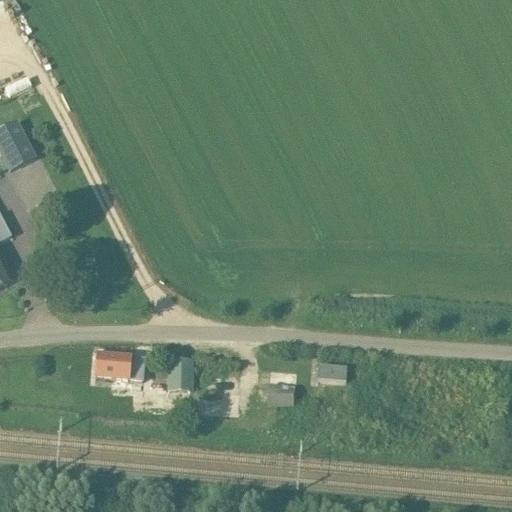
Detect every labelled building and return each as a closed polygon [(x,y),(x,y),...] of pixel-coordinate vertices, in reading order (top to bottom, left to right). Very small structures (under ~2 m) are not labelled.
[(35,162),(17,125),(0,133),(0,156),(9,175),(35,162)] [(0,290),(13,285),(0,257),(0,246),(12,240),(1,216),(0,216),(0,290)] [(122,355),(107,353),(107,361),(97,360),(95,383),(129,386),(129,385),(142,386),(144,364),(131,363),(121,362),(122,355)] [(169,394),(193,395),(194,364),(170,363),(169,385),(169,394)] [(346,372),(319,370),(318,384),(345,386),(346,372)] [(253,425),(293,428),(294,411),(297,375),(268,373),(266,390),(254,390),(253,406),(253,425)]
